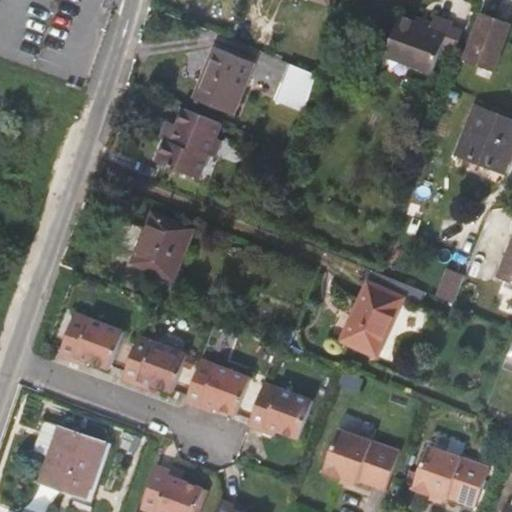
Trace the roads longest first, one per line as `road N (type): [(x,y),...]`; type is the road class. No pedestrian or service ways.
road 1 (residential): [(128,0),(4,355)]
road 2 (residential): [(224,441),(4,355)]
